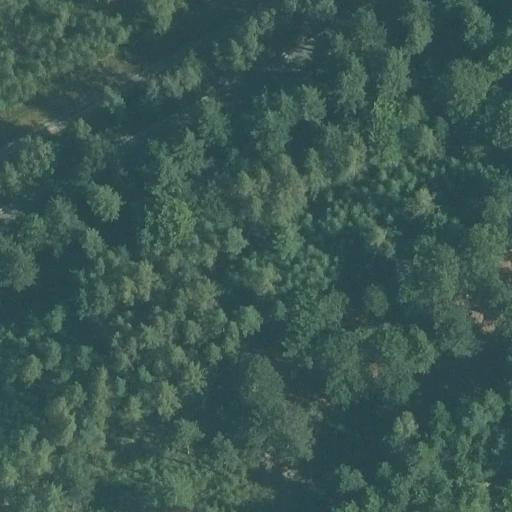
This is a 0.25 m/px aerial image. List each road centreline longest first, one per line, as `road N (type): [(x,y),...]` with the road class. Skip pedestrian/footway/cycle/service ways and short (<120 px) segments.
road 1 (tertiary): [(0,223),(404,0)]
road 2 (track): [(285,0),(0,157)]
